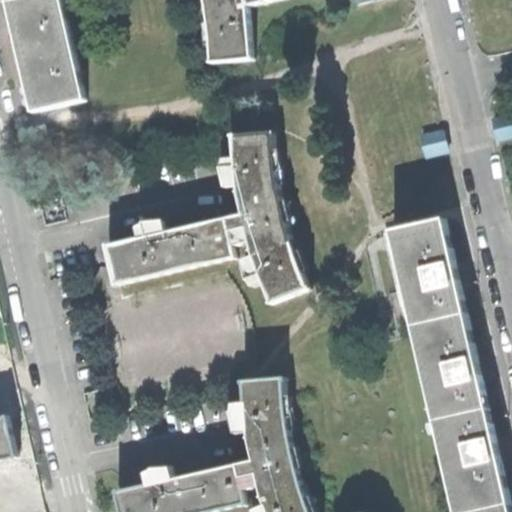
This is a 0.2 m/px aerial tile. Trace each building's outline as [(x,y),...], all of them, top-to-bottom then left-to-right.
[(89,101),(65,0),(22,0),(11,3),(24,56),(37,113),(89,101)] [(214,61),(214,63),(260,60),(259,58),(257,58),(252,8),(251,5),(253,5),(253,3),(251,3),(250,0),(209,0),(211,9),(216,61),(214,61)] [(274,306),(313,290),(313,288),(311,289),(294,243),(280,188),(275,136),(277,135),(277,133),(234,137),(234,140),(236,140),(237,160),(240,188),(241,192),(238,193),(239,195),(241,195),(246,216),(249,229),(255,251),(257,258),(267,283),(275,303),(273,304),(274,306)] [(229,189),(240,188),(237,160),(225,162),(221,171),(229,189)] [(205,213),(207,225),(224,221),(216,210),(205,213)] [(233,233),(249,229),(246,216),(224,221),(207,225),(168,234),(142,241),(113,247),(112,246),(110,246),(114,267),(120,289),(122,289),(121,286),(237,259),(238,261),(240,261),(233,233)] [(394,232),(458,511),(511,511),(500,461),(508,459),(506,449),(503,439),(496,440),(482,381),(489,379),(487,368),(485,359),(477,360),(460,284),(468,283),(465,271),(463,262),(455,264),(445,220),(394,232)] [(139,229),(142,241),(168,234),(165,222),(146,224),(147,227),(139,229)] [(256,288),(267,283),(257,258),(246,262),(250,281),(252,280),(256,288)] [(271,511),(312,511),(308,497),(301,474),(293,439),(288,412),(286,380),(248,384),(250,403),(252,432),(252,439),(257,462),(261,476),(263,487),(265,497),(269,505),(271,511)] [(239,434),(252,432),(250,403),(235,403),(235,410),(233,411),(239,434)] [(0,462),(21,458),(10,407),(0,408),(0,462)] [(219,460),(226,470),(240,466),(231,453),(219,460)] [(244,480),(261,476),(257,462),(240,466),(226,470),(184,479),(151,487),(121,494),(124,511),(218,511),(250,505),(246,491),(244,480)] [(148,473),(151,487),(184,479),(175,467),(155,467),(155,470),(148,473)] [(244,480),(246,491),(263,487),(261,476),(244,480)]
